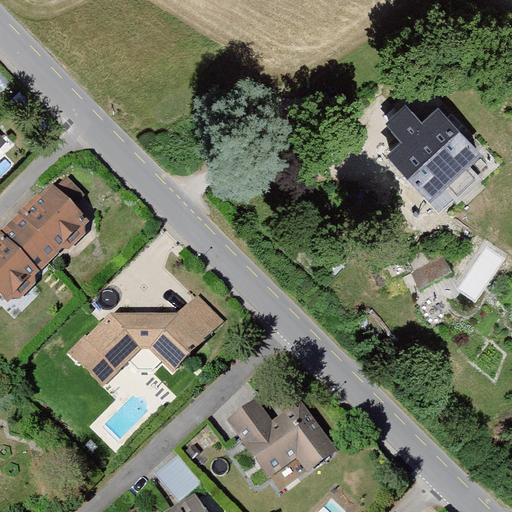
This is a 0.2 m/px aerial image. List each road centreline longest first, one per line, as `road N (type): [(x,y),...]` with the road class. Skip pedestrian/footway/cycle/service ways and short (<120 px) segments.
road 1 (tertiary): [(291,325),(86,124)]
road 2 (residential): [(291,325),(88,511)]
road 3 (tertiary): [(436,472),(291,325)]
road 4 (tertiary): [(86,124),(0,33)]
road 5 (residential): [(86,124),(0,210)]
